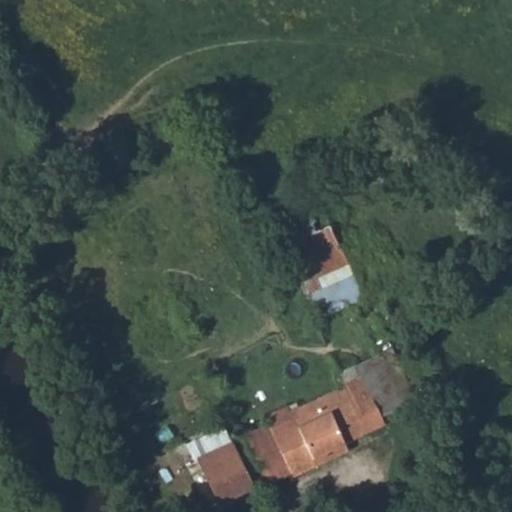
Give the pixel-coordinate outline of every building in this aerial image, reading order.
[(315,190),(269,211),(315,318),(362,297),(315,190)] [(354,367),(382,414),(417,397),(389,350),(354,367)] [(343,445),(365,432),(387,421),(382,414),(354,367),(334,377),(340,389),(289,413),(286,410),(264,421),(268,428),(291,476),(293,480),(316,469),(312,461),(343,445)] [(269,487),(291,476),(268,428),(245,439),(269,487)] [(254,485),(233,441),(199,458),(221,502),(254,485)] [(347,453),(343,445),(312,461),(316,469),(347,453)]
